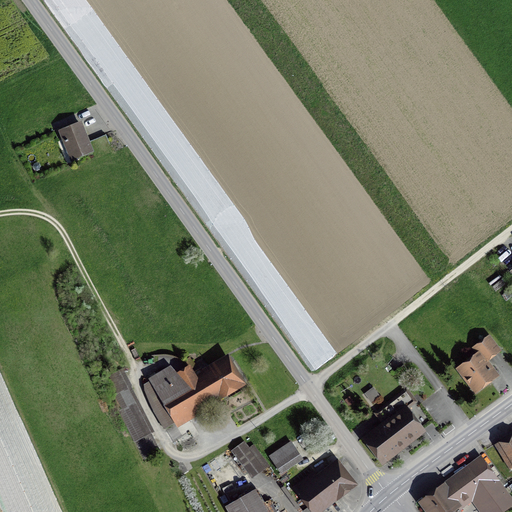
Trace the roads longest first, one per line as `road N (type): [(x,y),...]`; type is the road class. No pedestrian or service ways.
road 1 (tertiary): [(30,0),(311,388)]
road 2 (residential): [(138,371),(134,384),(164,445),(180,459),(202,455),(311,388)]
road 3 (track): [(0,211),(35,213),(57,226),(86,265),(138,371)]
road 4 (residential): [(511,231),(392,325)]
road 5 (residential): [(471,433),(392,325)]
road 6 (tertiary): [(311,388),(388,494)]
